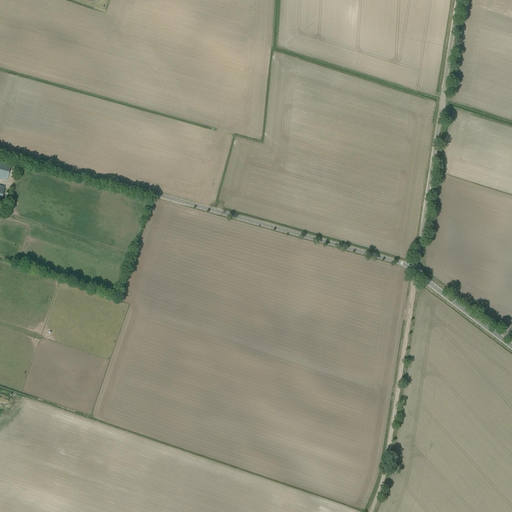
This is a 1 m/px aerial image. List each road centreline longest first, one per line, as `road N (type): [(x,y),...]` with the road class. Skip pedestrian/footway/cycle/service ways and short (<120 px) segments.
road 1 (unclassified): [(415,271),(0,151)]
road 2 (unclassified): [(415,271),(457,0)]
road 3 (track): [(415,271),(385,466),(370,511)]
road 4 (unclassified): [(511,346),(415,271)]
